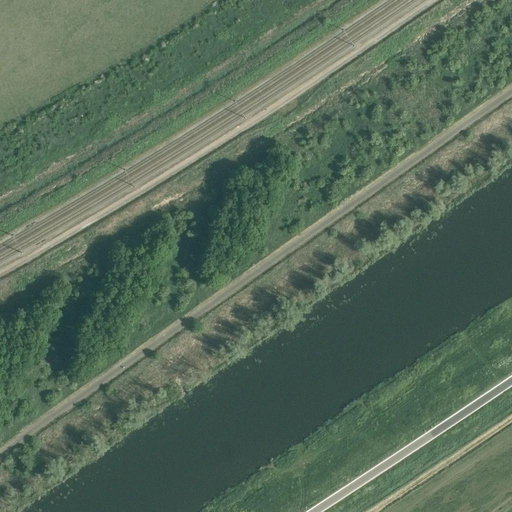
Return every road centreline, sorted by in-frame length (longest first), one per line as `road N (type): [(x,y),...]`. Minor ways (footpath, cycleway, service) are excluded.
road 1 (track): [(0,275),(171,175),(435,0)]
road 2 (tertiary): [(321,511),(511,384)]
